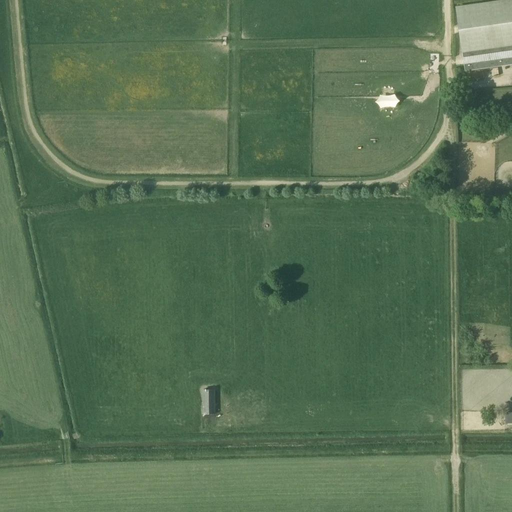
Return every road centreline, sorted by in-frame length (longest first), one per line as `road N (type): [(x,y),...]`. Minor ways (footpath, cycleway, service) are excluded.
road 1 (track): [(16,0),(25,102),(37,137),(63,167),(114,183),(367,182),(405,171),(447,114),(445,0)]
road 2 (track): [(456,511),(448,98)]
